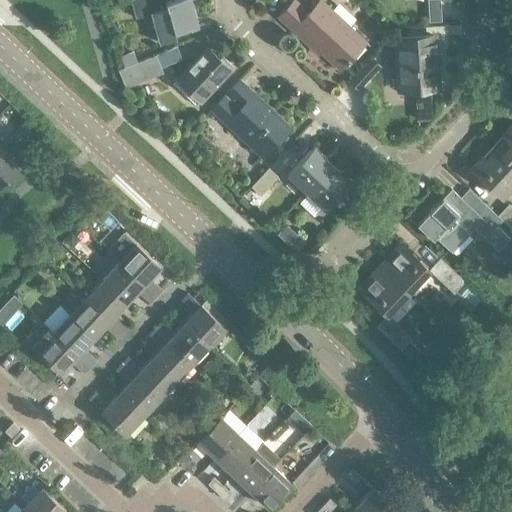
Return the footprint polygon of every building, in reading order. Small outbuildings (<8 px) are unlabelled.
[(165,0),(129,0),(135,18),(150,14),(158,42),(175,37),(174,32),(190,28),(188,23),(197,20),(190,0),(172,0),(166,2),(165,0)] [(363,39),(348,25),(321,0),(317,0),(307,11),(295,0),(291,0),(277,16),(309,46),(314,40),(322,47),(319,50),(340,70),(353,55),(350,53),(363,39)] [(440,11),(428,12),(429,21),(441,20),(440,11)] [(406,37),(397,37),(400,89),(413,88),(415,119),(431,118),(429,88),(436,87),(433,35),(406,37)] [(206,47),(179,76),(176,79),(200,101),(230,69),(206,47)] [(124,68),(137,62),(132,51),(119,56),(124,68)] [(124,88),(160,74),(153,56),(137,62),(124,68),(117,70),(124,88)] [(379,65),(371,57),(349,80),(358,89),(379,65)] [(240,78),(212,108),(262,155),(289,127),(253,93),(254,92),(240,78)] [(511,123),(502,134),(504,136),(494,146),(511,163),(511,123)] [(511,183),(511,182),(511,163),(494,146),(484,157),(483,156),(470,169),(501,197),(511,185),(511,183)] [(16,162),(0,148),(0,147),(0,184),(19,165),(18,164),(22,160),(20,158),(16,162)] [(287,175),(305,192),(315,181),(331,164),(313,147),(287,175)] [(315,181),(305,192),(324,210),(350,182),(331,164),(315,181)] [(268,168),(250,187),(260,196),(278,178),(268,168)] [(475,211),(460,197),(451,189),(416,225),(432,240),(435,237),(448,250),(465,232),(468,234),(474,227),(497,249),(509,237),(497,226),(502,220),(497,215),(483,203),(475,211)] [(497,215),(502,220),(511,229),(511,206),(509,203),(497,215)] [(277,233),(296,251),(304,242),(285,225),(277,233)] [(155,295),(161,288),(149,277),(160,266),(135,243),(119,261),(155,295)] [(416,260),(399,243),(380,263),(409,291),(429,270),(418,259),(416,260)] [(440,258),(429,270),(453,293),(464,281),(440,258)] [(119,261),(102,278),(127,301),(137,290),(149,301),(155,295),(119,261)] [(409,291),(380,263),(359,286),(376,302),(375,304),(386,315),(409,291)] [(117,311),(127,301),(102,278),(86,296),(123,330),(129,323),(117,311)] [(193,311),(183,322),(208,345),(225,326),(200,304),(187,292),(180,299),(193,311)] [(0,322),(1,324),(5,320),(21,303),(12,294),(0,307),(0,322)] [(94,336),(104,325),(116,337),(123,330),(86,296),(69,313),(94,336)] [(53,330),(90,365),(96,358),(84,347),(94,336),(69,313),(53,330)] [(400,349),(408,340),(411,337),(390,318),(379,329),(400,349)] [(191,362),(208,345),(183,322),(174,333),(160,320),(154,327),(191,362)] [(191,362),(154,327),(147,334),(161,347),(151,358),(174,380),(191,362)] [(60,372),(71,360),(84,371),(90,365),(53,330),(36,349),(60,372)] [(158,397),(174,380),(151,358),(141,368),(127,356),(121,363),(158,397)] [(142,415),(158,397),(121,363),(115,370),(128,382),(118,393),(142,415)] [(118,393),(108,404),(95,392),(88,398),(102,411),(125,433),(142,415),(118,393)] [(291,423),(299,414),(294,409),(285,418),(291,423)] [(197,440),(215,457),(237,432),(219,415),(197,440)] [(11,436),(19,427),(13,421),(4,430),(11,436)] [(215,457),(232,473),(255,449),(237,432),(215,457)] [(255,449),(232,473),(250,489),(272,465),(279,458),(262,442),(255,449)] [(185,452),(177,460),(184,466),(191,458),(185,452)] [(291,482),(290,482),(272,465),(250,489),(268,507),(291,482)] [(352,467),(346,474),(354,482),(360,476),(352,467)] [(216,491),(222,484),(214,476),(208,483),(216,491)] [(231,492),(222,484),(216,491),(225,499),(231,492)] [(41,487),(24,505),(31,511),(63,511),(65,510),(41,487)] [(372,487),(356,504),(364,511),(393,511),(396,509),(372,487)] [(330,498),(322,506),(327,511),(328,511),(336,503),(330,498)]
